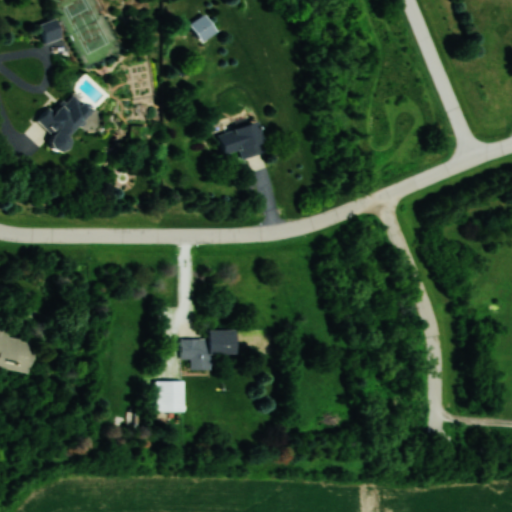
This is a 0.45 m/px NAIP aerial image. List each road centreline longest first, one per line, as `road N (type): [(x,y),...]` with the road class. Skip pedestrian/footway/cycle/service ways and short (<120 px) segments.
road 1 (residential): [(511,141),(304,226),(263,234),(0,230)]
road 2 (residential): [(380,194),(435,332),(436,439)]
road 3 (residential): [(474,154),(410,0)]
